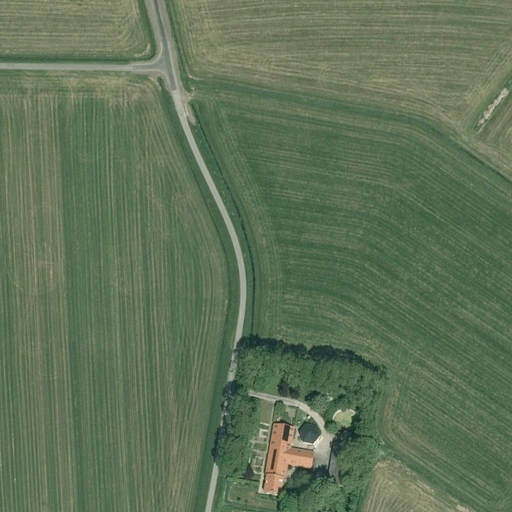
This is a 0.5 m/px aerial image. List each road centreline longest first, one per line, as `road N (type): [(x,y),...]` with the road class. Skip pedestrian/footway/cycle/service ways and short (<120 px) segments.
road 1 (unclassified): [(207,511),(242,280),(226,217),(177,105),(154,0)]
road 2 (unknown): [(0,65),(167,66)]
